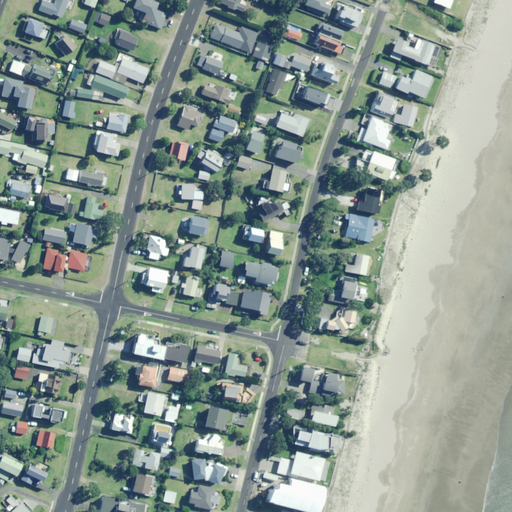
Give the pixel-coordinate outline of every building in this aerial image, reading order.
[(62,0),(42,0),(38,11),(51,16),(52,14),(61,18),(68,2),(62,0)] [(155,11),(157,4),(147,0),(135,0),(132,9),(144,13),(141,22),(160,29),(165,14),(155,11)] [(227,6),(227,8),(234,10),(235,9),(243,12),(245,6),(239,4),(240,0),(221,0),(220,4),(227,6)] [(304,0),(302,6),(307,8),(306,11),(322,17),(323,15),(325,16),(329,5),(322,2),(323,0),(304,0)] [(448,9),(451,0),(433,0),(432,3),(448,9)] [(355,28),(361,15),(341,6),(336,17),(340,19),(339,22),(355,28)] [(313,32),(317,20),(292,10),(287,22),(313,32)] [(106,27),(110,17),(97,12),(93,21),(106,27)] [(40,29),(42,24),(26,18),(21,32),(44,40),(47,31),(40,29)] [(83,34),(86,26),(71,20),(68,28),(83,34)] [(338,46),(343,32),(319,23),(316,29),(319,30),(313,44),(339,54),(342,48),(338,46)] [(240,28),(238,33),(215,24),(210,38),(250,53),(257,34),(240,28)] [(119,28),(114,41),(116,41),(115,45),(132,52),(137,38),(129,35),(130,32),(119,28)] [(299,41),(301,34),(288,29),(285,36),(299,41)] [(65,56),(77,45),(65,33),(62,36),(59,33),(55,36),(58,40),(54,44),(65,56)] [(407,44),(396,39),(388,57),(399,61),(401,56),(425,66),(428,58),(434,60),(439,49),(416,39),(412,49),(406,47),(407,44)] [(268,62),(273,49),(258,43),(253,57),(268,62)] [(305,72),(310,60),(295,53),(290,66),(305,72)] [(223,63),(201,54),(197,66),(201,68),(201,69),(218,76),(223,63)] [(277,54),(273,64),(286,69),(289,62),(285,60),(286,57),(277,54)] [(142,84),(148,69),(122,59),(119,68),(100,61),(95,73),(124,84),(127,77),(142,84)] [(33,65),(32,68),(13,60),(8,72),(45,86),(47,79),(51,81),(55,70),(45,66),(44,69),(33,65)] [(331,75),(333,68),(318,62),(316,69),(314,68),(311,76),(333,85),(336,77),(331,75)] [(76,80),(80,69),(75,68),(72,78),(76,80)] [(282,83),(286,74),(274,69),(265,92),(276,96),(281,83),(282,83)] [(422,99),(431,79),(413,71),(409,81),(400,77),(394,89),(405,94),(406,91),(422,99)] [(391,89),(396,77),(383,72),(379,84),(391,89)] [(78,89),(77,98),(97,100),(97,95),(102,97),(103,93),(122,100),(127,88),(95,76),(94,79),(88,77),(85,86),(91,88),(90,90),(78,89)] [(21,87),(22,83),(5,79),(1,97),(9,98),(9,96),(17,98),(16,107),(29,110),(34,90),(21,87)] [(227,97),(230,91),(216,86),(215,89),(204,86),(201,95),(229,105),(231,99),(227,97)] [(326,107),(330,96),(306,87),(301,99),(316,105),(316,103),(326,107)] [(388,119),(395,101),(376,93),(369,112),(388,119)] [(73,118),(75,102),(65,101),(62,117),(73,118)] [(192,111),(193,108),(184,105),(176,126),(187,130),(190,124),(197,128),(202,115),(192,111)] [(238,115),(240,109),(229,105),(227,111),(238,115)] [(412,127),(417,109),(403,105),(400,116),(395,115),(393,122),(412,127)] [(0,125),(12,131),(16,122),(0,113),(0,125)] [(124,133),(129,116),(117,113),(116,117),(109,115),(106,129),(124,133)] [(293,115),(291,119),(279,114),(274,127),(301,137),(307,121),(293,115)] [(264,125),(267,119),(256,115),(254,121),(264,125)] [(31,128),(33,117),(25,116),(23,126),(31,128)] [(232,134),(236,122),(220,116),(218,121),(215,121),(209,139),(220,143),(225,132),(232,134)] [(366,130),(361,128),(356,142),(371,148),(372,146),(385,151),(389,141),(383,139),(389,125),(370,117),(366,130)] [(31,135),(31,140),(48,142),(49,135),(54,135),(55,120),(36,119),(34,135),(31,135)] [(114,144),(116,136),(96,131),(93,145),(96,146),(94,152),(115,157),(118,145),(114,144)] [(256,155),(263,137),(252,132),(244,150),(256,155)] [(14,154),(16,144),(0,140),(0,154),(8,156),(9,153),(14,154)] [(295,164),(300,147),(281,141),(278,150),(276,150),(274,158),(295,164)] [(188,145),(178,142),(178,144),(172,143),(168,157),(184,161),(188,145)] [(43,168),(47,157),(17,147),(12,160),(25,165),(25,163),(43,168)] [(208,149),(206,151),(201,148),(196,157),(201,160),(199,163),(215,172),(221,162),(226,165),(229,161),(208,149)] [(363,173),(385,181),(392,160),(371,152),(363,173)] [(248,170),(251,159),(239,156),(236,167),(248,170)] [(35,174),(37,168),(26,166),(25,172),(35,174)] [(75,182),(78,172),(68,169),(66,179),(75,182)] [(281,183),(284,173),(271,170),(268,181),(263,179),(261,188),(284,194),(287,185),(281,183)] [(102,177),(102,175),(80,171),(78,183),(86,184),(86,185),(104,187),(106,178),(102,177)] [(208,181),(210,174),(199,171),(198,179),(208,181)] [(9,194),(17,196),(26,199),(29,187),(12,182),(9,194)] [(193,192),(193,185),(178,184),(177,195),(180,195),(180,199),(192,200),(192,209),(201,210),(202,192),(193,192)] [(376,206),(379,192),(365,189),(363,202),(358,201),(356,210),(377,215),(379,207),(376,206)] [(17,196),(9,194),(7,202),(15,204),(17,196)] [(67,203),(67,200),(44,195),(41,209),(65,214),(65,213),(74,215),(76,205),(67,203)] [(94,203),(95,199),(87,197),(83,213),(80,212),(79,217),(100,222),(102,212),(96,210),(97,204),(94,203)] [(285,202),(279,205),(277,202),(268,207),(265,202),(258,207),(260,211),(256,213),(262,223),(288,208),(285,202)] [(16,225),(19,213),(0,208),(0,221),(1,222),(0,224),(6,225),(6,223),(16,225)] [(345,219),(348,220),(344,237),(356,240),(356,241),(369,243),(374,220),(346,214),(345,219)] [(202,237),(207,221),(192,217),(187,233),(202,237)] [(97,229),(76,224),(76,226),(70,225),(69,232),(74,233),(72,243),(89,247),(91,238),(95,238),(97,229)] [(259,243),(262,230),(244,227),(242,240),(259,243)] [(278,256),(283,234),(270,232),(265,253),(278,256)] [(164,248),(166,240),(144,234),(143,239),(148,240),(145,251),(150,252),(148,258),(157,261),(159,255),(165,256),(168,249),(164,248)] [(16,249),(8,247),(10,240),(0,237),(0,259),(5,261),(7,253),(13,254),(10,260),(19,264),(29,245),(20,241),(16,249)] [(203,260),(205,250),(190,247),(188,258),(184,258),(182,266),(198,269),(200,260),(203,260)] [(61,255),(61,252),(47,249),(42,269),(61,273),(63,267),(83,272),(84,265),(87,266),(88,261),(85,261),(87,254),(70,251),(69,257),(61,255)] [(230,269),(233,254),(221,252),(217,266),(230,269)] [(369,271),(372,258),(355,254),(353,264),(346,263),(345,272),(365,276),(366,270),(369,271)] [(260,263),(259,265),(245,261),(243,270),(244,271),(243,276),(254,278),(253,282),(269,285),(270,281),(273,282),(276,269),(269,267),(269,265),(260,263)] [(161,294),(166,273),(148,268),(146,275),(142,274),(140,284),(151,287),(150,292),(161,294)] [(194,297),(198,279),(186,276),(182,295),(194,297)] [(352,294),(355,279),(342,276),(339,292),(330,290),(327,301),(348,306),(351,294),(352,294)] [(228,292),(229,288),(214,285),(211,298),(226,302),(225,304),(237,306),(240,294),(228,292)] [(265,316),(269,295),(244,290),(240,308),(258,311),(258,315),(265,316)] [(340,332),(346,329),(353,329),(354,310),(337,309),(336,316),(331,319),(320,318),(318,330),(322,331),(322,329),(331,331),(332,329),(338,330),(340,332)] [(50,334),(53,320),(40,317),(37,331),(50,334)] [(161,361),(162,359),(164,347),(161,346),(161,343),(142,339),(139,356),(161,361)] [(62,349),(63,343),(51,340),(50,346),(44,345),(42,350),(37,349),(35,355),(31,354),(31,351),(19,348),(16,360),(57,369),(58,364),(62,365),(62,362),(78,366),(81,351),(72,349),(71,353),(69,353),(69,350),(62,349)] [(191,367),(194,367),(195,363),(197,363),(197,365),(201,366),(201,362),(216,366),(220,348),(206,344),(205,349),(197,347),(194,362),(192,361),(191,367)] [(162,359),(182,363),(185,364),(188,347),(177,345),(176,349),(164,347),(162,359)] [(236,365),(238,356),(228,354),(224,375),(234,377),(234,375),(244,378),(246,367),(236,365)] [(25,382),(28,371),(14,367),(11,378),(25,382)] [(152,379),(154,369),(141,367),(140,374),(138,374),(136,385),(153,388),(155,379),(152,379)] [(185,384),(188,372),(170,368),(167,380),(185,384)] [(310,383),(313,370),(302,368),(301,372),(296,371),(294,380),(310,383)] [(35,389),(57,396),(62,379),(47,374),(47,376),(39,373),(35,389)] [(339,381),(340,376),(324,373),(322,383),(312,382),(309,394),(331,397),(331,394),(341,396),(344,382),(339,381)] [(233,400),(235,389),(222,387),(220,398),(233,400)] [(14,400),(16,392),(6,390),(4,397),(14,400)] [(160,417),(164,397),(140,392),(138,402),(145,403),(143,413),(160,417)] [(293,402),(302,404),(304,397),(295,395),(293,402)] [(19,418),(22,406),(3,402),(1,414),(19,418)] [(332,416),(334,407),(312,402),(309,415),(311,416),(309,422),(334,427),(336,417),(332,416)] [(165,421),(175,423),(180,405),(176,404),(175,408),(169,407),(165,421)] [(59,424),(61,410),(32,406),(30,417),(48,420),(47,423),(59,424)] [(221,431),(226,412),(208,407),(203,426),(221,431)] [(297,420),(300,413),(286,409),(284,416),(297,420)] [(247,426),(249,416),(235,413),(232,423),(247,426)] [(130,433),(133,418),(114,414),(111,429),(130,433)] [(26,435),(28,425),(17,422),(16,429),(12,428),(11,432),(26,435)] [(166,448),(170,429),(154,425),(150,444),(166,448)] [(309,430),(308,432),(292,428),(290,439),(294,440),(293,445),(317,450),(317,449),(328,452),(331,435),(309,430)] [(51,450),(55,435),(39,431),(35,445),(51,450)] [(217,441),(217,436),(204,434),(203,441),(195,440),(194,452),(219,455),(221,441),(217,441)] [(168,459),(170,450),(161,449),(159,457),(168,459)] [(142,457),(143,452),(136,450),(131,465),(155,471),(159,455),(149,453),(148,458),(142,457)] [(0,469),(15,477),(21,465),(0,454),(0,469)] [(316,482),(322,462),(305,458),(303,467),(301,467),(298,478),(316,482)] [(223,468),(211,463),(209,468),(207,467),(209,463),(201,460),(190,461),(192,481),(201,480),(215,485),(223,468)] [(34,479),(40,482),(47,469),(42,466),(39,471),(28,465),(20,480),(30,485),(34,479)] [(178,478),(180,470),(170,468),(168,476),(178,478)] [(151,485),(153,478),(135,474),(131,492),(152,497),(154,486),(151,485)] [(290,481),(290,483),(277,487),(272,486),(268,502),(285,506),(286,503),(322,511),(325,498),(315,496),(317,487),(290,481)] [(211,496),(213,489),(197,486),(195,494),(190,492),(187,506),(209,511),(210,504),(216,505),(218,498),(211,496)] [(174,504),(176,493),(165,491),(163,502),(174,504)] [(8,502),(12,506),(14,508),(19,504),(11,496),(6,501),(8,502)] [(119,505),(120,501),(103,497),(98,511),(143,511),(145,506),(128,502),(127,507),(119,505)] [(28,511),(20,503),(19,504),(14,508),(9,511),(28,511)]
